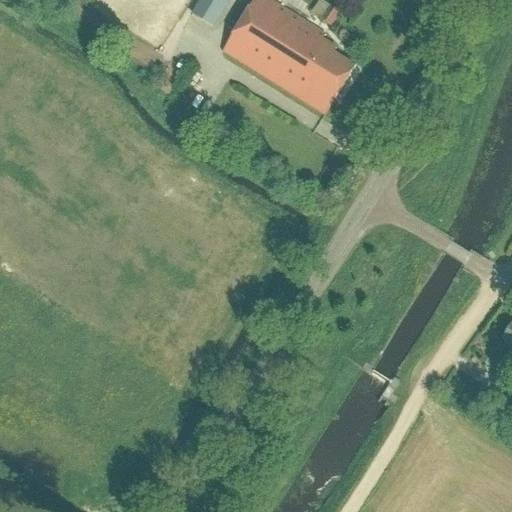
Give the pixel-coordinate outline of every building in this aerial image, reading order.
[(215,30),(233,0),(203,0),(193,16),(215,30)] [(327,118),(356,70),(335,57),(339,51),(324,42),(327,37),(265,0),(257,0),(224,55),(327,118)] [(312,1),(306,13),(318,18),(324,6),(312,1)] [(325,17),(324,19),(334,26),(343,13),(333,6),(330,9),(325,17)] [(511,326),(502,341),(506,344),(502,350),(504,351),(499,360),(500,367),(508,372),(511,371),(511,326)]
